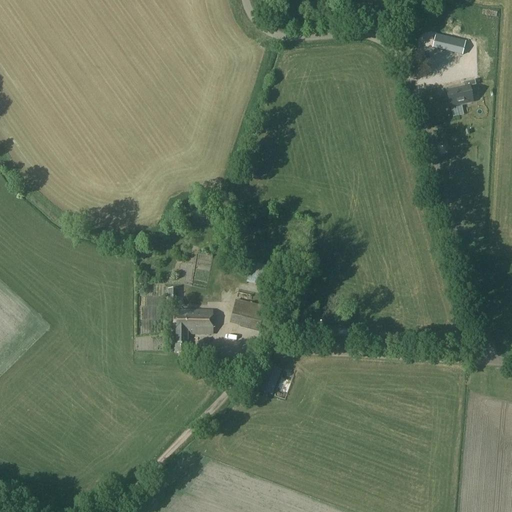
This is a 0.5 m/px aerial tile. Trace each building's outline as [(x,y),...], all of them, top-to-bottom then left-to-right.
[(414,49),(417,58),(439,51),(440,54),(447,52),(446,48),(442,49),(440,41),(414,49)] [(444,71),(444,78),(457,77),(456,70),(444,71)] [(446,92),(450,107),(472,103),(469,87),(476,86),(475,81),(463,83),(464,88),(446,92)] [(214,213),(194,210),(192,222),(212,226),(214,213)] [(288,287),(281,285),(278,295),(286,297),(288,287)] [(223,286),(224,298),(233,298),(233,286),(223,286)] [(178,307),(178,290),(168,290),(167,307),(178,307)] [(229,325),(265,334),(271,309),(235,300),(229,325)] [(212,312),(175,311),(174,353),(187,354),(188,334),(212,335),(212,312)] [(323,326),(350,328),(351,313),(324,311),(323,326)] [(234,363),(204,345),(194,361),(225,379),(234,363)] [(273,396),(282,371),(272,367),(274,362),(263,358),(258,370),(257,369),(251,388),(273,396)]
